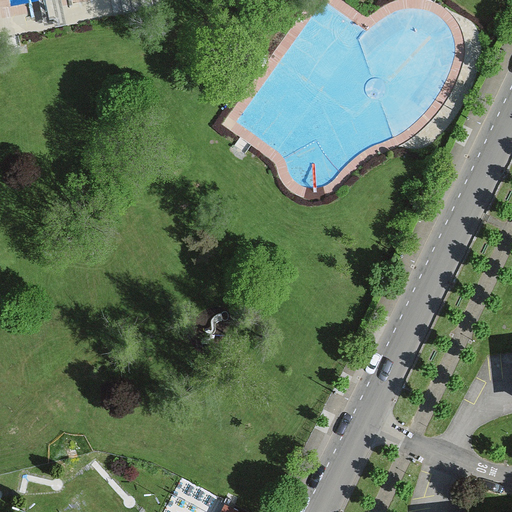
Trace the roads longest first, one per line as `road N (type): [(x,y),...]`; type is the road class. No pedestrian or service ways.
road 1 (residential): [(511,108),(365,420)]
road 2 (residential): [(511,477),(365,420)]
